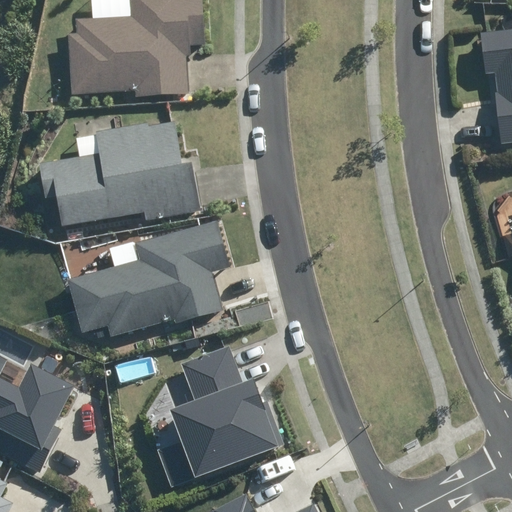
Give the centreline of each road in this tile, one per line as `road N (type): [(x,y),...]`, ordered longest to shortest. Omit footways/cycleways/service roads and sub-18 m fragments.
road 1 (residential): [(391,511),(346,413),(305,284),(272,67),(276,0)]
road 2 (residential): [(410,0),(410,78),(433,251),(468,357),(511,452)]
